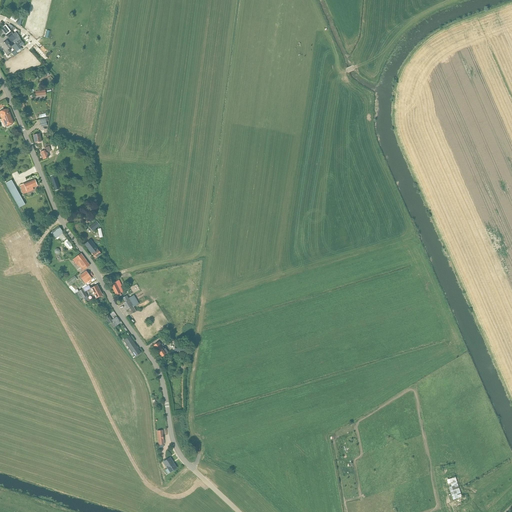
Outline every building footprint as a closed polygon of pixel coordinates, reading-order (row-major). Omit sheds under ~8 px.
[(1,45),(6,51),(5,51),(7,54),(11,51),(9,49),(11,47),(10,44),(13,42),(16,39),(13,35),(13,34),(11,31),(6,35),(8,38),(10,37),(11,39),(7,42),(7,41),(1,45)] [(12,46),(16,52),(21,48),(17,42),(12,46)] [(0,111),(0,115),(2,120),(3,120),(5,126),(13,123),(8,109),(0,111)] [(39,119),(41,127),(47,126),(46,122),(48,122),(48,118),(39,119)] [(43,149),(44,150),(40,152),(43,159),(51,156),(49,152),(51,151),(49,146),(46,147),(43,149)] [(6,183),(17,204),(19,208),(25,205),(22,200),(11,180),(6,183)] [(35,180),(19,186),(23,194),(29,192),(33,190),(33,188),(37,186),(35,180)] [(92,232),(98,227),(95,223),(89,227),(92,232)] [(53,231),(52,232),(56,237),(57,236),(63,232),(59,227),(53,231)] [(66,240),(64,241),(66,243),(65,244),(69,248),(71,249),(73,248),(71,246),(72,245),(69,241),(67,239),(66,240)] [(85,244),(84,244),(89,250),(92,253),(96,258),(99,255),(101,254),(96,248),(97,248),(94,244),(90,240),(85,244)] [(86,262),(81,254),(73,259),(73,260),(77,266),(78,265),(82,271),(85,268),(89,265),(86,262)] [(79,276),(83,280),(89,276),(86,271),(79,276)] [(70,285),(78,279),(75,275),(67,281),(70,285)] [(115,282),(111,284),(116,295),(117,297),(121,295),(120,293),(121,293),(123,292),(120,286),(122,286),(120,283),(119,280),(117,281),(115,282)] [(95,299),(98,297),(102,295),(97,285),(90,289),(95,299)] [(82,298),(87,296),(83,289),(78,291),(78,292),(82,298)] [(127,296),(123,298),(125,302),(124,304),(127,309),(131,315),(136,312),(133,307),(137,304),(133,296),(128,299),(127,296)] [(108,315),(105,318),(109,324),(113,322),(112,320),(110,317),(108,315)] [(116,317),(112,320),(113,322),(114,324),(116,325),(120,322),(118,320),(116,317)] [(130,337),(129,337),(124,341),(135,357),(141,353),(130,337)] [(162,344),(160,345),(158,342),(154,346),(161,357),(168,352),(165,348),(164,349),(162,346),(163,345),(162,344)] [(167,468),(163,470),(166,475),(170,472),(177,468),(170,458),(166,460),(164,462),(167,468)] [(456,482),(449,485),(454,498),(461,496),(456,482)]
